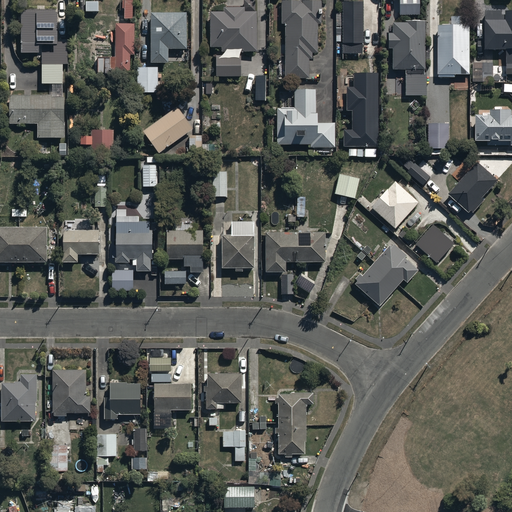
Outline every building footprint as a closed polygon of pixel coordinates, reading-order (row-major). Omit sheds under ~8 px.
[(98,0),(85,0),(85,10),(99,10),(98,0)] [(322,0),(280,0),(281,22),(284,22),(284,78),(308,78),(308,59),(312,59),(312,52),(317,52),(317,22),(322,22),(322,0)] [(362,0),(342,0),(342,43),(363,43),(362,0)] [(419,0),(399,0),(400,15),(420,15),(419,0)] [(223,9),(210,10),(210,46),(222,46),(222,50),(257,50),(257,9),(245,9),(245,5),(223,5),(223,9)] [(511,74),(511,8),(504,8),(504,17),(485,17),(485,48),(506,48),(506,74),(511,74)] [(57,10),(20,10),(21,50),(41,50),(41,84),(63,83),(63,64),(68,64),(67,41),(57,42),(57,10)] [(187,11),(150,11),(150,60),(168,60),(168,47),(187,47),(187,11)] [(451,24),(437,24),(437,76),(456,76),(456,74),(469,74),(469,15),(451,15),(451,24)] [(393,46),(392,68),(404,68),(404,94),(426,94),(427,18),(405,17),(405,20),(392,20),(392,31),(387,31),(387,46),(393,46)] [(134,23),(116,23),(115,71),(129,72),(129,54),(134,55),(134,23)] [(241,54),(215,53),(214,75),(240,76),(241,54)] [(493,62),(472,62),(472,80),(492,80),(493,62)] [(158,66),(136,66),(136,92),(158,92),(158,66)] [(343,128),(343,144),(375,144),(375,70),(352,70),(352,84),(346,84),(346,109),(351,109),(351,128),(343,128)] [(266,76),(256,76),(255,100),(265,101),(266,76)] [(276,107),(276,143),(310,143),(310,145),(336,145),(336,121),(317,121),(317,86),(293,86),(293,107),(276,107)] [(9,94),(9,121),(37,121),(37,137),(66,137),(66,94),(9,94)] [(177,104),(143,129),(158,151),(193,126),(177,104)] [(490,111),(475,111),(475,138),(510,138),(510,144),(511,144),(511,113),(511,107),(490,107),(490,111)] [(448,121),(428,121),(428,146),(449,146),(448,121)] [(113,128),(91,128),(91,134),(80,134),(80,143),(91,143),(91,154),(113,154),(113,128)] [(476,160),(448,192),(468,210),(470,208),(474,211),(485,199),(480,195),(496,178),(476,160)] [(415,163),(407,172),(423,185),(431,176),(415,163)] [(143,164),(143,185),(156,185),(156,164),(143,164)] [(227,170),(212,171),(213,195),(227,195),(227,170)] [(360,178),(338,172),(332,192),(355,198),(360,178)] [(395,181),(372,207),(395,228),(419,202),(395,181)] [(108,184),(95,184),(95,205),(108,205),(108,184)] [(27,207),(12,207),(12,216),(27,216),(27,207)] [(139,215),(116,215),(116,260),(130,260),(130,258),(132,258),(132,263),(137,263),(137,269),(150,269),(150,257),(152,257),(152,228),(149,228),(149,220),(139,220),(139,215)] [(223,233),(221,266),(235,266),(235,269),(243,270),(243,266),(253,266),(255,220),(231,219),(230,234),(223,233)] [(0,224),(0,260),(47,261),(47,225),(0,224)] [(454,244),(433,225),(416,245),(437,263),(454,244)] [(63,227),(62,260),(78,260),(78,253),(99,253),(99,227),(63,227)] [(167,228),(167,257),(203,257),(203,228),(167,228)] [(265,232),(266,270),(285,269),(285,260),(326,259),(325,230),(265,232)] [(357,278),(354,282),(379,304),(402,278),(405,281),(418,267),(391,243),(362,275),(359,272),(355,277),(357,278)] [(127,268),(112,268),(112,289),(134,289),(134,268),(131,268),(131,266),(127,266),(127,268)] [(163,269),(163,282),(185,282),(185,269),(163,269)] [(293,273),(281,274),(281,293),(293,293),(293,273)] [(170,357),(150,357),(150,368),(170,368),(170,357)] [(54,368),(54,414),(67,414),(67,411),(89,411),(89,393),(85,393),(85,368),(54,368)] [(241,371),(207,371),(207,385),(204,385),(204,391),(205,391),(205,406),(217,406),(217,401),(241,401),(241,371)] [(3,379),(3,419),(35,419),(35,372),(20,372),(20,379),(3,379)] [(141,380),(111,380),(111,395),(104,395),(104,417),(118,417),(118,412),(141,412),(141,380)] [(192,381),(154,381),(154,411),(171,411),(171,408),(192,408),(192,381)] [(314,392),(278,392),(278,397),(276,397),(276,403),(278,403),(278,425),(276,425),(276,432),(281,432),(281,452),(307,452),(307,404),(314,404),(314,392)] [(146,426),(133,426),(133,449),(146,449),(146,426)] [(223,429),(223,445),(235,445),(235,456),(246,456),(246,430),(223,429)] [(117,433),(97,433),(97,456),(117,456),(117,433)] [(68,443),(49,443),(49,471),(68,470),(68,443)] [(255,485),(223,486),(223,508),(255,508),(255,485)]
